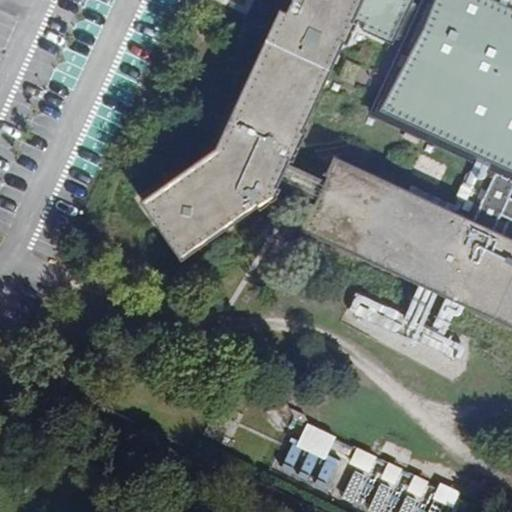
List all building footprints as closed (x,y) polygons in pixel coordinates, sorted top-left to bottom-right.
[(291,0),(287,10),(280,6),(216,144),(140,197),(182,258),(258,205),(260,208),(278,195),(282,185),(278,183),(280,180),(317,197),(325,179),(288,161),(290,159),(293,160),(306,130),(304,129),(344,42),(347,43),(357,21),(364,25),(363,27),(396,43),(400,32),(412,5),(414,0),(291,0)] [(311,201),(299,227),(511,324),(511,0),(422,0),(419,8),(412,5),(400,32),(407,35),(371,112),(497,170),(511,176),(511,235),(495,228),(474,218),(334,154),(325,173),(328,174),(325,179),(317,197),(314,203),(311,201)] [(474,218),(495,228),(502,212),(510,194),(511,190),(511,176),(497,170),(474,218)] [(502,212),(511,216),(511,195),(510,194),(502,212)] [(306,423),(297,447),(327,458),(336,433),(306,423)] [(357,448),(350,464),(369,471),(375,455),(357,448)]
